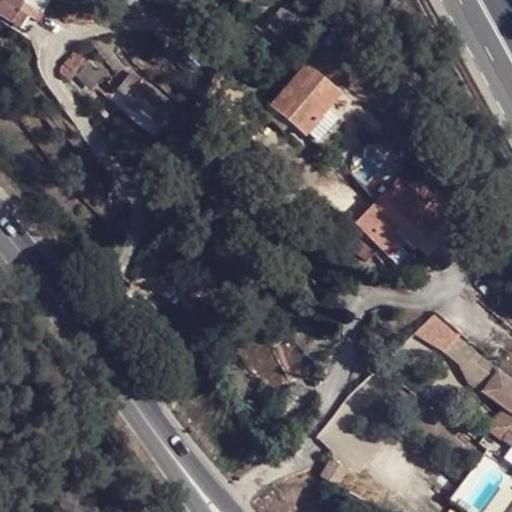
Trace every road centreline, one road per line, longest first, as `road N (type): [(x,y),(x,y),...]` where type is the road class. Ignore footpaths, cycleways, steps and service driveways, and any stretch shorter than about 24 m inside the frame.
road 1 (primary): [(214,504),(0,226)]
road 2 (residential): [(214,504),(283,459),(318,422),(350,344)]
